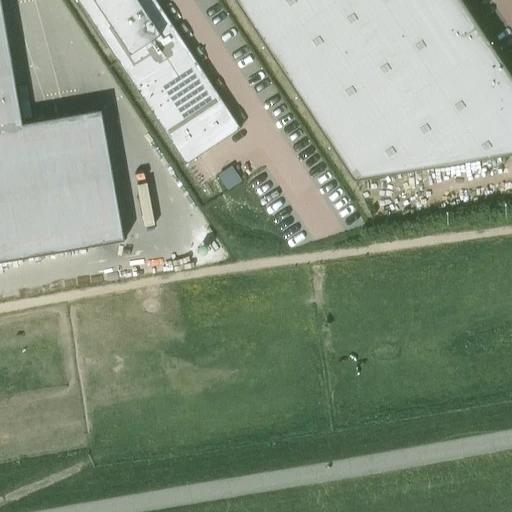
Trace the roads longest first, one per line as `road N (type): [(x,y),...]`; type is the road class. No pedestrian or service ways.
road 1 (track): [(0,307),(511,229)]
road 2 (unclassified): [(511,442),(97,511)]
